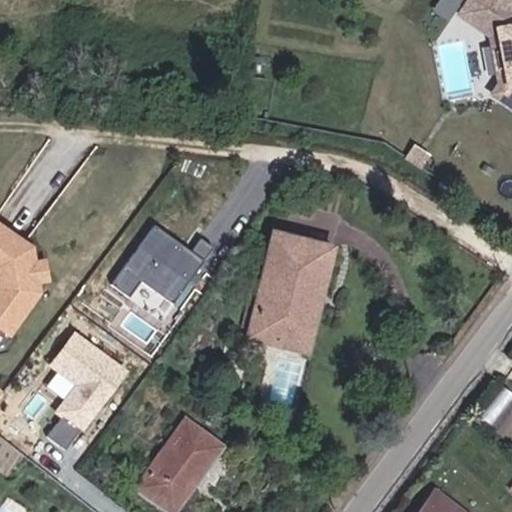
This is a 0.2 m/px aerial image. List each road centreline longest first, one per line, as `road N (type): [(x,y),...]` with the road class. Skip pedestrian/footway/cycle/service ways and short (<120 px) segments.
road 1 (residential): [(511,280),(373,184),(268,158),(0,130)]
road 2 (residential): [(511,310),(367,511)]
